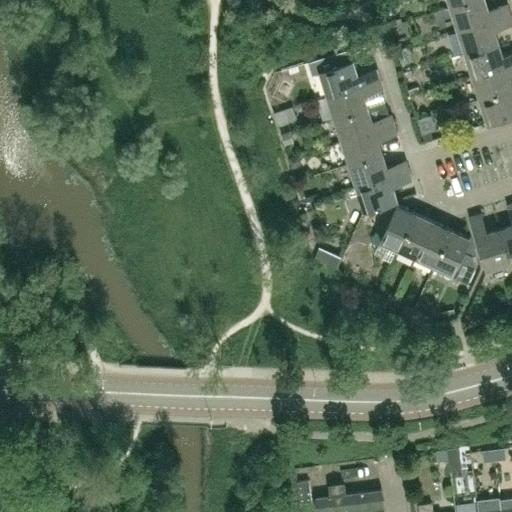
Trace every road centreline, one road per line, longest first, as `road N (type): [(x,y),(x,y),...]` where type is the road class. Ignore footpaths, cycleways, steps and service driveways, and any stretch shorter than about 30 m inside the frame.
road 1 (tertiary): [(0,390),(379,401),(511,375)]
road 2 (residential): [(376,33),(421,158)]
road 3 (residential): [(511,189),(463,204),(433,193),(421,158)]
